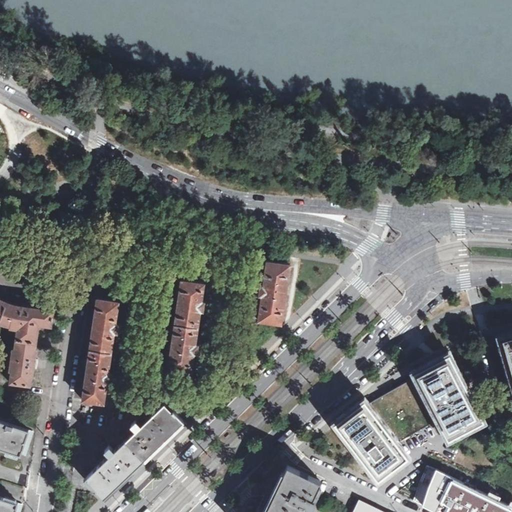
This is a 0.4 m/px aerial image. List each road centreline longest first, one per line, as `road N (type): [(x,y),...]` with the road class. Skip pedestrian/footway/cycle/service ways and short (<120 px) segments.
road 1 (secondary): [(394,253),(125,511)]
road 2 (secondary): [(271,210),(171,181),(0,87)]
road 3 (residential): [(45,511),(79,262)]
road 4 (secondary): [(322,396),(457,279)]
road 5 (secondary): [(322,396),(416,291),(421,264)]
road 6 (secondary): [(429,223),(384,211),(271,210)]
road 7 (residential): [(406,511),(299,459),(277,437)]
road 8 (secondary): [(271,210),(394,253)]
